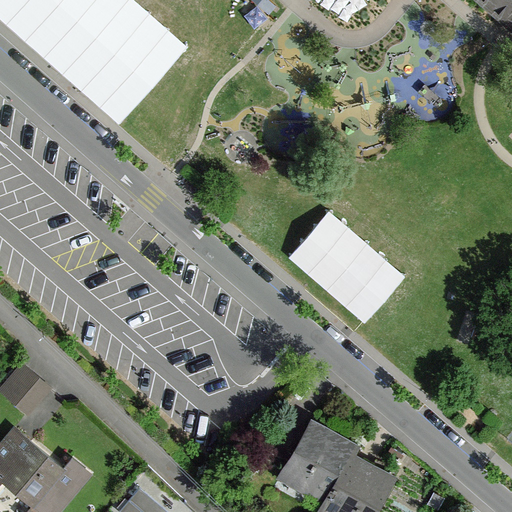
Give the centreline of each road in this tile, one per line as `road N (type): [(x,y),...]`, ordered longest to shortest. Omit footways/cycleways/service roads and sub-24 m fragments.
road 1 (residential): [(0,64),(511,507)]
road 2 (residential): [(211,511),(0,308)]
